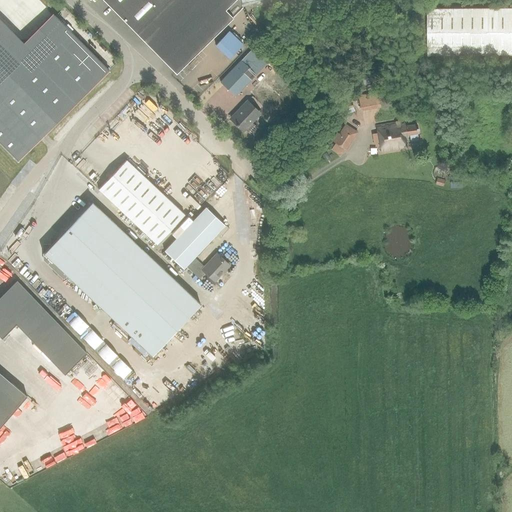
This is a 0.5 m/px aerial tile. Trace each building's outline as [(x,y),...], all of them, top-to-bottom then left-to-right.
[(154,26),(141,39),(174,72),(241,7),(240,3),(254,0),(167,0),(147,19),(154,26)] [(428,55),(511,54),(511,8),(427,9),(428,55)] [(25,45),(0,19),(0,142),(18,160),(109,71),(55,16),(25,45)] [(227,31),(213,45),(228,60),(242,45),(227,31)] [(220,82),(235,96),(265,64),(250,50),(220,82)] [(358,95),(361,111),(381,107),(378,92),(358,95)] [(247,102),(231,119),(243,130),(245,129),(250,134),(256,127),(251,122),(259,113),(247,102)] [(405,136),(419,134),(418,125),(406,127),(405,122),(377,126),(381,152),(407,148),(405,136)] [(356,134),(345,126),(335,142),(336,143),(333,147),(341,153),(344,148),(346,149),(356,134)] [(157,244),(184,215),(126,160),(98,189),(157,244)] [(43,245),(44,260),(62,277),(65,274),(152,355),(200,304),(91,202),(58,237),(58,245),(43,245)] [(183,269),(225,225),(205,207),(164,251),(183,269)] [(16,280),(0,296),(0,336),(1,338),(16,324),(64,374),(86,353),(16,280)] [(203,325),(213,336),(228,321),(218,311),(203,325)] [(0,425),(26,395),(0,373),(0,425)] [(43,459),(32,464),(36,473),(46,468),(43,459)]
